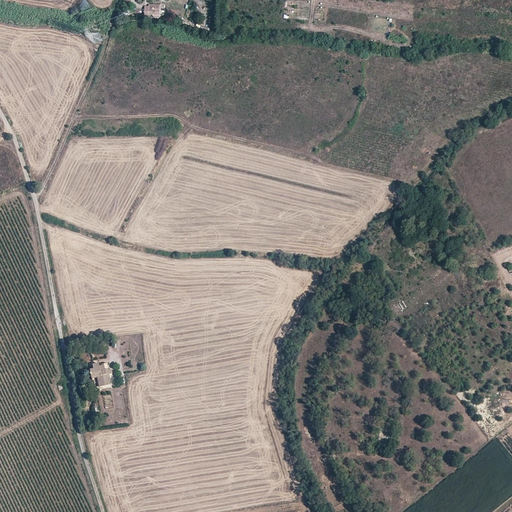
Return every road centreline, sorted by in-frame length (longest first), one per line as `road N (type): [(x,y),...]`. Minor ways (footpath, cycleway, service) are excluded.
road 1 (unclassified): [(105,511),(34,198)]
road 2 (track): [(118,0),(102,55),(34,198)]
road 3 (track): [(511,292),(489,252),(478,252),(424,294)]
